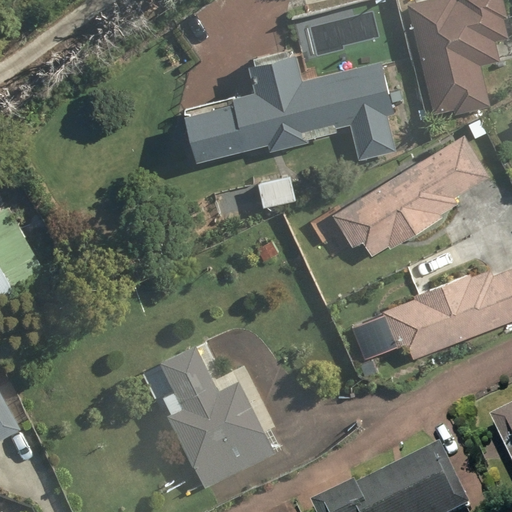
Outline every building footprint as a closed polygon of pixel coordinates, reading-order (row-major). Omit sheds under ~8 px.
[(511,23),(507,0),(412,0),(434,111),(456,106),(457,110),(492,103),(483,62),(505,58),(501,38),(511,35),(511,23)] [(179,110),(189,157),(265,140),(267,147),(305,138),(303,131),(348,121),(357,156),(393,147),(384,111),(391,109),(378,57),(298,76),(291,49),(245,60),(250,87),(228,92),(229,99),(179,110)] [(464,127),(469,136),(483,129),(478,120),(464,127)] [(359,238),(368,253),(386,242),(387,245),(440,214),(437,210),(456,200),(452,193),(488,173),(462,130),(329,210),(349,244),(359,238)] [(254,178),(259,203),(293,196),(287,171),(254,178)] [(0,316),(52,291),(5,200),(0,202),(0,316)] [(186,221),(191,231),(200,227),(195,217),(186,221)] [(404,341),(410,355),(511,314),(511,262),(488,272),(486,266),(468,273),(466,269),(410,291),(411,295),(380,308),(394,344),(404,341)] [(178,403),(163,410),(203,485),(273,450),(235,375),(214,385),(190,339),(155,356),(178,403)] [(0,434),(17,426),(0,394),(0,434)] [(511,406),(486,420),(511,472),(511,406)] [(459,511),(466,509),(437,448),(352,488),(351,485),(306,506),(308,511),(459,511)]
